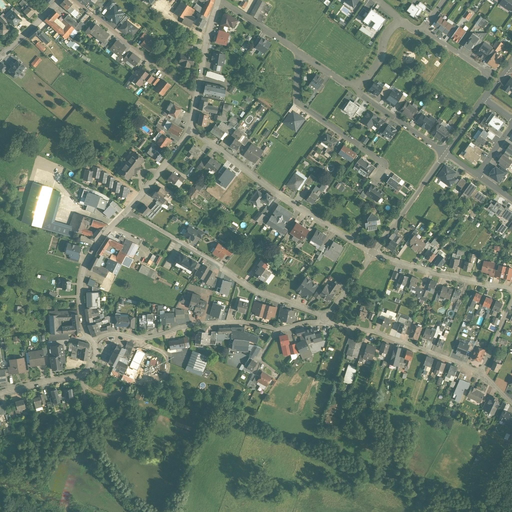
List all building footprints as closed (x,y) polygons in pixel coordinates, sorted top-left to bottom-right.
[(72,4),(67,0),(63,0),(60,4),(70,12),(73,8),(71,6),(72,4)] [(111,0),(110,0),(105,6),(109,10),(112,6),(115,3),(111,0)] [(205,0),(204,3),(206,5),(203,8),(196,3),(193,7),(196,10),(198,11),(198,12),(205,16),(206,17),(213,3),(213,0),(205,0)] [(260,0),(257,0),(250,15),(257,19),(264,4),(265,3),(260,0)] [(511,0),(502,0),(500,3),(510,10),(511,5),(511,0)] [(184,3),(181,1),(173,13),(182,17),(184,13),(190,16),(194,9),(189,6),(184,3)] [(421,2),(419,5),(424,8),(423,10),(425,11),(428,7),(421,2)] [(417,5),(413,3),(408,10),(411,13),(411,14),(415,17),(416,16),(418,17),(423,10),(424,8),(419,5),(418,4),(417,5)] [(264,4),(257,19),(256,19),(262,23),(270,8),(264,4)] [(34,12),(28,6),(25,9),(23,6),(21,9),(23,11),(23,12),(30,18),(34,12)] [(118,7),(116,8),(115,9),(112,6),(109,10),(105,15),(116,23),(123,13),(120,11),(121,9),(120,7),(118,7)] [(368,12),(363,8),(357,15),(363,19),(368,12)] [(385,19),(370,9),(368,12),(363,19),(362,21),(367,24),(371,20),(374,22),(371,27),(376,31),(377,29),(381,24),(385,19)] [(54,10),(44,20),(56,31),(60,27),(53,21),(59,14),(54,10)] [(473,14),(467,10),(463,16),(469,20),(473,14)] [(21,20),(13,11),(7,17),(7,18),(8,19),(14,26),(16,24),(15,23),(17,22),(17,23),(21,20)] [(205,16),(198,11),(197,14),(196,16),(198,17),(203,19),(203,20),(205,16)] [(7,17),(3,13),(0,15),(5,22),(8,19),(7,18),(7,17)] [(190,16),(184,13),(182,17),(183,18),(181,23),(190,27),(192,23),(195,18),(190,16)] [(237,20),(227,14),(226,14),(226,13),(225,14),(224,14),(223,15),(220,24),(227,26),(228,26),(228,24),(232,27),(237,20)] [(78,24),(68,14),(64,19),(64,20),(68,23),(78,32),(85,24),(80,21),(78,24)] [(125,16),(120,23),(122,25),(126,20),(127,20),(128,18),(125,16)] [(203,19),(198,17),(197,19),(195,18),(192,23),(194,24),(202,28),(206,21),(203,20),(203,19)] [(442,17),(439,20),(435,25),(441,30),(447,21),(442,17)] [(489,21),(484,18),(479,24),(484,28),(489,21)] [(127,20),(126,20),(122,25),(119,29),(126,34),(128,31),(132,35),(133,35),(132,35),(134,33),(137,29),(127,20)] [(447,21),(441,30),(447,34),(450,28),(453,25),(453,24),(447,21)] [(3,24),(0,26),(0,32),(2,35),(6,32),(7,32),(8,31),(8,30),(3,24)] [(102,29),(95,24),(92,28),(89,32),(90,32),(96,37),(102,29)] [(466,32),(459,26),(452,37),(459,42),(466,32)] [(42,32),(37,27),(27,36),(30,39),(37,33),(39,35),(42,32)] [(69,34),(63,29),(63,30),(60,27),(56,31),(65,39),(69,34)] [(372,34),(362,27),(360,30),(370,37),(372,34)] [(109,34),(102,29),(96,37),(102,42),(103,42),(105,39),(106,39),(109,34)] [(46,36),(42,32),(39,35),(45,42),(46,42),(47,44),(50,41),(48,39),(49,39),(46,36)] [(480,38),(473,32),(470,37),(472,39),(469,42),(467,41),(465,45),(468,47),(467,48),(471,50),(474,45),(475,45),(480,38)] [(227,36),(218,34),(216,42),(225,44),(227,36)] [(258,37),(253,44),(256,46),(261,39),(258,37)] [(270,43),(262,38),(261,39),(256,46),(255,47),(264,53),(270,43)] [(145,39),(143,41),(141,45),(149,51),(153,45),(145,39)] [(118,41),(110,51),(119,58),(119,59),(121,61),(123,58),(121,56),(127,49),(118,41)] [(500,41),(495,49),(498,51),(503,44),(500,41)] [(45,49),(38,42),(35,45),(38,48),(42,52),(45,49)] [(484,44),(477,53),(484,58),(487,55),(491,49),(491,48),(484,44)] [(220,52),(218,52),(217,53),(216,53),(214,52),(213,56),(212,56),(211,59),(212,60),(212,63),(214,64),(220,65),(222,65),(224,54),(221,54),(220,52)] [(130,55),(127,60),(135,66),(137,64),(138,65),(140,62),(139,61),(140,59),(132,53),(130,55)] [(495,53),(489,62),(496,67),(502,58),(500,57),(500,55),(498,55),(495,53)] [(194,57),(181,55),(179,62),(182,63),(181,66),(189,67),(190,64),(193,65),(194,57)] [(37,57),(31,64),(35,67),(41,60),(37,57)] [(17,61),(9,71),(12,74),(12,76),(14,77),(16,77),(24,67),(17,61)] [(145,72),(140,69),(135,75),(139,78),(136,83),(139,86),(142,82),(147,75),(148,75),(148,74),(145,72)] [(147,75),(142,82),(146,84),(148,82),(152,76),(148,74),(148,75),(147,75)] [(323,80),(316,74),(310,83),(317,88),(321,83),(323,80)] [(170,85),(163,80),(155,89),(162,95),(170,85)] [(374,93),(377,95),(378,92),(382,88),(374,82),(369,89),(371,91),(371,92),(374,94),(374,93)] [(225,87),(206,83),(204,92),(207,93),(206,95),(220,97),(220,95),(223,96),(225,87)] [(321,83),(317,88),(315,90),(319,92),(324,85),(321,83)] [(382,88),(378,92),(383,96),(389,89),(383,85),(382,88)] [(389,89),(383,96),(386,98),(391,91),(389,89)] [(395,93),(391,91),(386,98),(385,100),(393,106),(396,101),(401,94),(397,90),(395,93)] [(406,97),(401,94),(396,101),(400,104),(403,100),(406,97)] [(207,101),(201,100),(199,109),(199,110),(199,109),(216,113),(217,108),(206,106),(207,101)] [(355,112),(359,107),(349,100),(347,103),(346,101),(343,106),(344,107),(343,109),(352,116),(355,112)] [(401,109),(399,110),(405,114),(412,105),(406,101),(401,109)] [(181,109),(170,102),(166,109),(170,111),(168,114),(174,117),(176,118),(176,117),(181,109)] [(298,108),(293,104),(288,111),(290,113),(292,110),(295,113),(298,108)] [(359,107),(355,112),(360,116),(365,109),(359,105),(359,107)] [(412,105),(405,114),(411,118),(412,117),(417,109),(412,105)] [(420,111),(417,116),(420,118),(423,114),(424,114),(426,111),(422,108),(420,111)] [(227,113),(222,109),(221,115),(215,114),(214,119),(225,121),(227,113)] [(290,113),(284,122),(295,131),(304,119),(295,113),(292,110),(290,113)] [(368,110),(361,120),(370,127),(372,124),(376,126),(381,119),(368,110)] [(492,112),(486,121),(489,123),(495,114),(492,112)] [(207,115),(200,114),(198,124),(205,126),(207,115)] [(424,114),(423,114),(420,118),(417,121),(421,124),(420,124),(424,127),(425,126),(428,129),(434,121),(424,114)] [(505,121),(495,114),(489,123),(488,123),(489,123),(492,125),(499,130),(505,121)] [(237,120),(231,116),(227,121),(233,126),(237,120)] [(440,117),(435,125),(437,126),(440,123),(441,124),(444,120),(440,117)] [(381,119),(376,126),(379,129),(382,125),(384,122),(381,119)] [(489,123),(486,121),(483,125),(489,129),(492,125),(489,123),(488,123),(489,123)] [(232,129),(222,122),(218,127),(225,132),(227,134),(232,129)] [(182,129),(172,123),(170,127),(168,131),(177,136),(182,129)] [(437,126),(432,133),(438,137),(445,127),(441,124),(440,123),(437,126)] [(218,127),(214,125),(210,131),(220,139),(225,132),(218,127)] [(236,125),(229,132),(231,135),(235,129),(235,130),(236,128),(237,126),(236,125)] [(379,129),(377,132),(380,135),(382,132),(385,127),(382,125),(379,129)] [(390,127),(387,125),(385,127),(382,132),(389,137),(391,135),(391,136),(391,135),(395,129),(394,128),(392,127),(391,126),(390,127)] [(445,127),(438,137),(444,141),(448,135),(451,131),(450,130),(445,127)] [(235,130),(235,129),(231,135),(235,138),(235,137),(238,139),(242,134),(235,130)] [(488,132),(484,129),(480,134),(485,137),(486,135),(487,136),(489,133),(488,132)] [(496,134),(489,130),(488,132),(489,133),(487,136),(492,139),(496,134)] [(163,134),(162,134),(161,134),(159,132),(155,137),(158,139),(155,142),(165,149),(167,146),(165,145),(169,139),(163,134)] [(242,134),(238,139),(242,142),(245,137),(247,135),(243,132),(242,134)] [(337,141),(326,133),(321,141),(328,146),(326,149),(329,151),(331,148),(331,149),(333,146),(337,141)] [(480,134),(477,139),(484,144),(487,139),(480,134)] [(144,139),(137,147),(139,149),(145,141),(144,139)] [(237,141),(235,139),(230,145),(233,147),(232,148),(235,150),(235,149),(236,150),(241,143),(237,141)] [(262,151),(251,144),(243,155),(255,163),(260,155),(261,153),(262,151)] [(483,150),(476,145),(473,149),(480,154),(483,150)] [(195,147),(193,146),(191,148),(190,148),(189,150),(188,151),(190,152),(187,156),(191,159),(194,155),(195,156),(196,155),(199,157),(202,152),(197,147),(196,148),(195,148),(196,147),(195,146),(195,147)] [(266,146),(263,152),(262,151),(261,153),(260,155),(263,157),(269,148),(266,146)] [(333,146),(331,149),(331,148),(329,151),(326,149),(324,151),(331,156),(336,149),(333,146)] [(349,150),(342,146),(339,151),(350,159),(353,155),(355,153),(351,151),(349,150)] [(480,154),(473,149),(471,152),(468,150),(464,155),(473,162),(475,159),(477,160),(481,155),(480,154)] [(163,156),(156,151),(154,154),(150,151),(148,154),(150,156),(158,161),(163,156)] [(144,159),(135,152),(127,162),(137,171),(140,168),(138,166),(144,159)] [(511,160),(508,157),(503,154),(499,160),(501,161),(508,166),(509,166),(511,167),(511,166),(511,160)] [(374,167),(365,160),(362,158),(360,157),(354,166),(358,169),(359,168),(362,170),(365,173),(364,174),(368,176),(374,167)] [(215,163),(210,159),(205,166),(211,170),(212,169),(215,171),(220,165),(216,162),(215,163)] [(127,162),(118,172),(128,180),(133,172),(135,174),(137,171),(127,162)] [(224,164),(218,171),(222,174),(226,169),(228,167),(224,164)] [(450,167),(446,164),(438,176),(441,178),(442,179),(443,177),(449,181),(450,181),(453,177),(456,172),(452,169),(452,170),(450,168),(450,167)] [(495,168),(494,167),(491,172),(491,173),(490,175),(498,181),(500,178),(505,172),(500,168),(496,166),(495,168)] [(98,168),(93,167),(92,172),(93,172),(92,175),(95,176),(95,177),(99,178),(100,171),(101,171),(101,169),(98,168)] [(222,174),(218,179),(221,181),(220,183),(225,187),(235,174),(231,172),(226,169),(222,174)] [(90,171),(85,170),(84,178),(87,179),(87,180),(91,181),(92,175),(93,172),(92,172),(90,171)] [(101,171),(100,171),(99,178),(98,180),(102,181),(101,182),(105,183),(106,183),(107,176),(108,174),(104,173),(104,172),(101,171)] [(294,173),(287,184),(295,190),(296,188),(301,181),(303,179),(294,173)] [(310,173),(304,182),(308,185),(314,176),(310,173)] [(401,179),(393,173),(391,176),(399,182),(401,179)] [(174,174),(172,176),(170,175),(167,179),(174,184),(176,181),(178,179),(181,182),(185,178),(180,175),(178,177),(174,174)] [(107,176),(106,183),(105,183),(105,185),(108,185),(108,187),(112,187),(114,181),(114,178),(111,178),(111,177),(107,176)] [(399,182),(391,176),(391,177),(389,176),(385,182),(389,185),(388,186),(391,188),(393,185),(398,189),(401,185),(398,183),(399,182)] [(453,177),(450,181),(449,181),(447,184),(451,187),(456,179),(453,177)] [(467,181),(462,177),(457,183),(462,187),(461,189),(464,191),(470,184),(467,182),(467,181)] [(114,181),(112,187),(112,190),(115,190),(115,191),(119,192),(120,186),(121,183),(118,182),(114,181)] [(477,186),(471,182),(470,184),(464,191),(463,193),(469,197),(471,195),(476,188),(477,186)] [(53,189),(32,183),(22,222),(42,228),(48,204),(51,194),(53,189)] [(322,184),(318,190),(321,192),(321,193),(326,186),(322,184)] [(375,187),(372,184),(372,185),(371,184),(365,193),(375,200),(377,196),(379,197),(382,192),(375,187)] [(120,186),(119,192),(118,194),(122,195),(121,196),(126,197),(127,192),(127,189),(128,188),(124,187),(120,186)] [(167,193),(161,187),(157,192),(156,193),(163,198),(165,196),(167,193)] [(195,187),(188,195),(192,198),(198,191),(195,187)] [(486,196),(476,188),(471,195),(482,202),(486,196)] [(257,190),(250,200),(257,205),(260,202),(262,204),(264,201),(261,199),(264,196),(257,190)] [(311,191),(306,198),(308,200),(309,201),(309,202),(311,203),(312,203),(315,199),(316,200),(321,192),(318,190),(316,193),(314,191),(313,193),(311,191)] [(99,196),(100,196),(88,192),(86,198),(84,202),(88,204),(96,206),(99,196)] [(163,198),(156,193),(157,192),(155,192),(152,196),(156,199),(157,198),(158,198),(157,200),(159,201),(160,201),(163,203),(165,204),(166,202),(166,200),(163,198)] [(264,196),(261,199),(264,201),(268,204),(273,198),(266,193),(264,196)] [(61,197),(51,194),(48,204),(56,206),(59,207),(61,197)] [(102,199),(103,198),(99,196),(96,206),(104,209),(106,205),(107,201),(102,199)] [(496,203),(491,199),(486,207),(488,208),(491,202),(495,204),(496,203)] [(496,203),(495,204),(491,202),(488,208),(491,210),(492,209),(496,211),(495,212),(499,215),(503,209),(500,207),(501,205),(502,204),(497,201),(496,203)] [(156,203),(150,209),(146,214),(150,218),(151,217),(152,218),(162,207),(161,206),(156,203)] [(56,206),(48,204),(44,221),(52,223),(52,221),(56,206)] [(96,206),(88,204),(85,210),(94,213),(96,206)] [(103,212),(109,218),(116,210),(114,208),(110,204),(108,206),(105,209),(103,212)] [(150,209),(144,204),(139,210),(145,215),(146,214),(150,209)] [(291,213),(278,205),(269,218),(266,223),(267,223),(280,231),(283,227),(291,213)] [(371,205),(366,213),(369,215),(371,213),(375,208),(371,205)] [(511,214),(511,210),(506,206),(505,208),(501,205),(500,207),(503,209),(499,215),(502,216),(508,220),(511,214)] [(259,211),(254,218),(258,222),(259,220),(264,215),(259,211)] [(371,213),(369,215),(367,219),(367,222),(365,222),(366,227),(367,227),(367,225),(375,224),(376,224),(375,219),(377,219),(377,218),(377,217),(371,213)] [(87,217),(77,214),(75,220),(71,230),(73,230),(82,233),(83,229),(85,229),(86,228),(87,223),(85,223),(87,217)] [(269,218),(264,215),(259,220),(266,224),(267,223),(266,223),(269,218)] [(108,224),(93,219),(91,225),(99,227),(97,231),(102,233),(105,229),(108,224)] [(52,223),(44,221),(42,228),(42,229),(71,237),(73,230),(71,230),(68,229),(68,228),(52,223)] [(308,230),(296,223),(290,233),(294,235),(291,239),(296,241),(298,238),(301,240),(308,230)] [(189,227),(187,227),(186,228),(187,230),(184,234),(192,239),(195,234),(197,231),(189,226),(189,227)] [(288,230),(283,227),(280,231),(279,232),(284,236),(288,230)] [(204,232),(199,229),(197,231),(195,234),(201,238),(204,232)] [(97,231),(95,230),(93,232),(87,230),(85,234),(92,237),(90,238),(92,239),(91,240),(93,242),(94,241),(95,242),(102,233),(97,231)] [(325,236),(316,230),(311,239),(320,244),(321,242),(325,236)] [(393,233),(392,233),(388,238),(391,240),(393,241),(397,236),(396,235),(393,233)] [(415,235),(413,238),(410,242),(412,244),(410,246),(410,247),(411,246),(417,251),(418,252),(419,249),(421,251),(424,247),(426,244),(426,243),(415,235)] [(397,236),(393,241),(391,240),(387,245),(386,245),(385,246),(385,247),(386,246),(387,246),(388,247),(387,248),(390,251),(391,250),(400,238),(397,236)] [(123,245),(106,237),(104,241),(109,244),(119,249),(121,250),(123,245)] [(135,243),(126,239),(124,242),(123,245),(121,250),(120,251),(119,253),(128,257),(129,256),(132,248),(135,243)] [(104,241),(96,252),(102,255),(104,251),(107,246),(109,244),(104,241)] [(333,242),(328,249),(326,248),(324,252),(335,259),(342,247),(333,242)] [(432,242),(428,248),(431,251),(434,247),(436,245),(432,242)] [(74,245),(72,244),(68,243),(65,253),(70,254),(69,256),(70,256),(72,256),(73,253),(79,255),(78,254),(80,246),(74,245)] [(225,248),(218,244),(215,248),(217,249),(214,253),(215,255),(216,255),(217,255),(221,257),(224,253),(229,256),(230,254),(225,251),(227,249),(225,248)] [(431,251),(426,257),(431,261),(434,258),(436,255),(434,253),(436,249),(434,247),(431,251)] [(465,250),(458,249),(457,254),(461,255),(461,257),(463,258),(465,250)] [(117,257),(104,251),(102,255),(104,256),(109,258),(113,260),(122,264),(129,267),(133,259),(128,257),(119,253),(117,257)] [(96,252),(88,269),(96,273),(100,266),(102,261),(101,260),(104,256),(102,255),(96,252)] [(181,252),(174,265),(179,268),(180,266),(185,269),(184,271),(190,274),(194,268),(197,262),(181,252)] [(79,255),(73,253),(72,256),(70,256),(70,259),(78,261),(79,255)] [(441,254),(440,256),(436,260),(434,263),(437,266),(439,264),(441,266),(446,260),(443,259),(444,257),(441,254)] [(456,258),(452,258),(450,266),(457,268),(458,264),(459,264),(461,257),(461,255),(457,254),(456,258)] [(469,262),(466,261),(464,269),(471,271),(472,266),(473,267),(474,263),(473,263),(474,257),(471,256),(469,262)] [(106,269),(100,266),(96,273),(105,277),(113,260),(109,258),(107,264),(108,264),(106,269)] [(122,264),(113,260),(105,277),(113,281),(122,264)] [(267,264),(261,260),(257,265),(260,267),(255,273),(258,275),(256,277),(257,278),(258,277),(264,281),(267,277),(265,275),(268,271),(264,268),(267,264)] [(489,262),(488,263),(484,262),(482,271),(490,272),(492,272),(493,268),(494,263),(489,262)] [(150,269),(141,265),(138,271),(147,275),(150,269)] [(210,268),(204,265),(202,268),(197,276),(203,279),(209,269),(210,268)] [(215,273),(209,269),(203,279),(203,280),(209,284),(213,276),(215,273)] [(407,276),(400,274),(397,282),(396,286),(398,288),(401,284),(404,285),(407,276)] [(419,278),(412,276),(409,284),(408,288),(411,289),(413,286),(416,287),(416,286),(419,278)] [(305,277),(296,290),(300,293),(300,296),(303,295),(307,298),(317,285),(305,277)] [(171,285),(159,278),(158,280),(171,287),(171,285)] [(70,281),(66,281),(66,280),(59,279),(59,283),(63,283),(62,289),(67,289),(66,291),(69,291),(69,290),(70,290),(70,288),(71,286),(70,286),(70,281)] [(228,295),(231,282),(223,280),(220,288),(217,287),(216,291),(228,295)] [(434,281),(432,280),(431,280),(429,286),(432,287),(430,291),(434,292),(435,289),(438,282),(434,281)] [(334,283),(332,281),(327,288),(334,293),(338,286),(339,287),(339,286),(334,283)] [(327,288),(325,286),(322,290),(318,296),(320,297),(321,296),(323,298),(325,296),(329,299),(334,293),(327,288)] [(411,289),(411,291),(419,294),(421,288),(416,286),(416,287),(413,286),(411,289)] [(453,289),(443,286),(441,292),(440,294),(445,296),(445,297),(449,299),(452,290),(453,289)] [(322,290),(319,288),(313,295),(319,299),(320,297),(318,296),(322,290)] [(462,291),(456,288),(453,296),(456,297),(454,301),(457,302),(459,298),(462,291)] [(200,295),(188,292),(187,297),(185,303),(189,304),(188,307),(194,309),(194,310),(196,311),(196,313),(202,315),(206,302),(199,299),(200,295)] [(479,293),(476,292),(473,299),(476,300),(479,301),(482,294),(481,294),(481,293),(480,293),(479,293)] [(92,293),(86,293),(87,307),(98,306),(98,301),(98,300),(98,297),(99,297),(99,293),(92,293)] [(490,298),(487,296),(483,305),(484,306),(485,305),(490,307),(493,299),(492,299),(492,298),(491,297),(490,298)] [(248,303),(239,301),(236,310),(245,313),(248,303)] [(503,303),(496,301),(491,314),(494,315),(496,310),(499,311),(503,303)] [(221,309),(223,310),(225,306),(223,306),(213,302),(210,315),(218,318),(221,309)] [(265,304),(258,302),(258,303),(256,312),(255,314),(262,316),(265,304)] [(272,306),(265,304),(262,316),(269,318),(270,315),(272,307),(272,306)] [(97,307),(85,310),(86,318),(92,317),(92,316),(99,315),(98,308),(97,307)] [(363,308),(360,307),(359,311),(358,314),(359,314),(358,319),(364,320),(366,313),(362,312),(363,308)] [(184,309),(175,308),(176,318),(185,317),(184,309)] [(283,309),(282,314),(281,319),(291,321),(291,320),(293,319),(293,317),(292,316),(293,311),(283,309)] [(68,311),(47,312),(47,315),(49,315),(60,315),(60,319),(73,319),(72,315),(68,315),(68,311)] [(173,312),(164,313),(165,314),(160,315),(160,318),(159,318),(159,320),(160,320),(161,324),(165,324),(165,321),(167,321),(167,322),(174,322),(173,312)] [(147,315),(142,316),(142,318),(139,318),(139,324),(139,326),(139,328),(145,328),(145,327),(147,327),(147,329),(153,329),(152,314),(147,314),(147,315)] [(387,318),(384,317),(381,325),(387,327),(391,320),(392,316),(389,315),(387,318)] [(134,317),(127,317),(127,318),(120,318),(119,318),(119,320),(119,322),(119,325),(124,325),(127,325),(127,327),(134,327),(134,317)] [(60,319),(50,320),(50,321),(50,334),(63,333),(63,327),(61,327),(60,319)] [(78,322),(73,323),(74,326),(63,327),(63,333),(72,332),(72,333),(80,332),(78,322)] [(405,324),(400,323),(397,331),(404,334),(407,326),(407,325),(405,324)] [(93,324),(88,325),(92,337),(100,333),(99,330),(97,326),(96,324),(95,324),(93,324)] [(414,325),(413,328),(410,336),(417,338),(421,329),(417,328),(418,326),(414,325)] [(246,332),(243,331),(244,327),(237,327),(231,328),(231,332),(231,338),(235,338),(243,339),(246,332)] [(231,328),(218,328),(218,333),(217,338),(231,338),(231,332),(231,328)] [(303,328),(295,330),(297,335),(299,335),(301,341),(305,339),(312,338),(315,337),(314,335),(313,328),(303,330),(303,328)] [(431,329),(427,328),(424,333),(424,334),(423,336),(428,338),(427,339),(429,339),(432,341),(435,333),(431,331),(431,329)] [(208,332),(198,331),(197,337),(196,337),(195,342),(202,343),(206,343),(207,337),(208,332)] [(258,336),(250,333),(246,332),(243,339),(249,340),(257,343),(258,340),(258,336)] [(319,333),(314,335),(315,337),(312,338),(313,342),(321,340),(319,333)] [(286,335),(279,336),(281,344),(288,342),(286,335)] [(179,340),(169,341),(170,348),(170,349),(175,348),(185,347),(183,338),(179,339),(179,340)] [(232,344),(232,351),(248,351),(248,350),(249,344),(249,340),(243,339),(235,338),(231,338),(230,340),(232,341),(232,344)] [(442,340),(439,338),(437,346),(443,348),(445,341),(442,340)] [(305,339),(301,341),(295,344),(299,352),(299,353),(309,349),(307,345),(305,339)] [(361,342),(351,339),(346,354),(356,357),(361,342)] [(89,344),(79,341),(78,345),(77,348),(83,349),(88,351),(89,344)] [(288,342),(281,344),(283,351),(289,350),(290,350),(289,345),(288,342)] [(388,344),(382,342),(379,351),(382,352),(381,355),(385,356),(386,353),(387,353),(388,350),(387,350),(388,344)] [(460,342),(459,344),(457,346),(458,348),(457,351),(466,355),(468,350),(470,345),(468,345),(460,342)] [(73,344),(73,347),(69,346),(68,351),(72,351),(71,357),(72,357),(74,358),(74,357),(75,357),(75,358),(77,358),(80,358),(83,349),(77,348),(78,345),(73,344)] [(258,346),(257,345),(254,345),(249,344),(248,350),(250,350),(249,357),(252,358),(253,359),(255,356),(257,358),(262,348),(258,346)] [(295,344),(289,345),(290,350),(289,350),(290,353),(299,352),(295,344)] [(375,347),(366,344),(363,355),(362,358),(371,360),(375,347)] [(62,345),(51,347),(52,356),(51,357),(52,369),(62,368),(61,365),(62,365),(62,364),(61,364),(61,362),(62,362),(64,358),(62,345)] [(125,349),(117,345),(114,351),(120,355),(122,355),(123,354),(125,349)] [(475,350),(472,358),(477,359),(477,361),(479,361),(480,361),(485,350),(477,347),(477,346),(475,350)] [(394,347),(389,364),(395,365),(398,356),(400,348),(394,347)] [(88,351),(83,349),(80,358),(80,359),(87,360),(88,351)] [(145,353),(136,349),(129,366),(129,367),(127,366),(123,375),(133,378),(134,378),(135,377),(145,353)] [(42,350),(35,351),(35,355),(29,356),(31,366),(36,365),(36,364),(44,363),(43,355),(42,350)] [(208,356),(193,350),(185,369),(201,375),(208,356)] [(413,352),(406,350),(404,358),(407,359),(410,360),(413,352)] [(114,351),(108,363),(114,366),(119,369),(121,370),(124,363),(117,360),(120,355),(114,351)] [(129,356),(123,354),(122,355),(120,355),(117,360),(124,363),(125,364),(129,356)] [(434,359),(427,356),(424,364),(423,369),(425,369),(426,370),(427,365),(431,366),(434,359)] [(256,363),(251,360),(252,358),(249,357),(246,362),(249,364),(247,367),(252,370),(256,363)] [(502,365),(497,363),(499,359),(495,357),(492,364),(493,364),(491,369),(498,372),(499,369),(500,369),(502,365)] [(23,358),(17,359),(18,360),(10,362),(11,367),(12,372),(25,370),(23,358)] [(446,363),(439,360),(434,373),(438,374),(439,370),(443,371),(446,363)] [(124,363),(121,370),(119,369),(118,372),(123,375),(127,366),(129,367),(129,366),(125,364),(124,363)] [(356,367),(348,364),(346,371),(354,374),(356,367)] [(458,367),(451,365),(448,373),(447,376),(450,378),(452,374),(455,375),(458,367)] [(354,374),(346,371),(343,381),(351,383),(354,374)] [(270,377),(261,372),(259,376),(257,381),(261,383),(262,383),(262,382),(266,384),(270,377)] [(462,380),(460,379),(460,381),(456,389),(455,390),(456,391),(455,393),(458,394),(456,400),(459,401),(465,388),(467,382),(462,380)] [(476,389),(472,386),(467,396),(480,402),(483,398),(484,397),(483,396),(484,394),(476,390),(476,389)] [(56,388),(51,391),(54,403),(60,402),(59,399),(62,399),(61,394),(58,394),(57,390),(56,388)] [(72,393),(71,389),(65,390),(65,394),(64,395),(65,401),(68,401),(68,398),(72,397),(72,396),(74,396),(73,392),(72,393)] [(45,404),(42,394),(39,395),(39,397),(33,399),(34,401),(34,402),(35,405),(39,403),(41,403),(41,404),(45,404)] [(492,398),(491,400),(488,407),(486,410),(494,414),(499,404),(498,402),(497,401),(498,399),(494,397),(492,398)] [(23,399),(15,401),(17,408),(14,408),(16,415),(20,414),(20,411),(22,410),(22,408),(25,408),(23,399)] [(511,421),(511,413),(504,410),(499,419),(510,424),(511,421)] [(329,416),(327,424),(335,427),(338,419),(329,416)]
